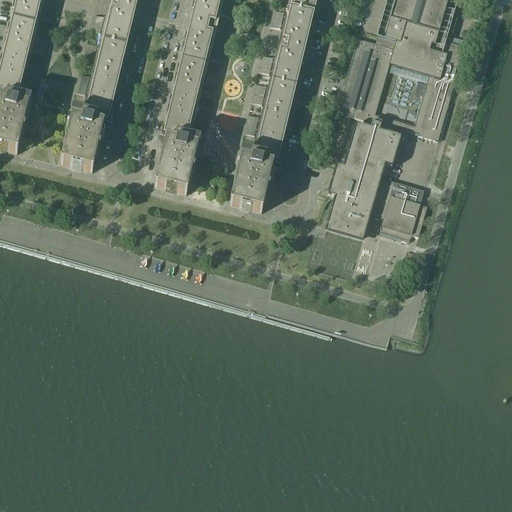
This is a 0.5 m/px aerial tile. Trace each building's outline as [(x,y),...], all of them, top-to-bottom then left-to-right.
[(51,25),(55,9),(45,6),(45,5),(40,4),(41,0),(18,0),(18,3),(14,2),(13,8),(16,9),(15,13),(13,13),(11,21),(35,27),(37,18),(42,19),(41,22),(51,25)] [(112,0),(112,2),(115,2),(114,7),(135,12),(137,0),(112,0)] [(224,5),(219,4),(220,0),(197,0),(197,2),(193,1),(192,7),(196,8),(194,12),(193,12),(189,25),(210,30),(211,25),(214,26),(216,17),(221,18),(231,20),(235,4),(225,1),(224,5)] [(283,0),(291,2),(289,11),(313,16),(316,4),(317,4),(318,0),(283,0)] [(426,210),(421,208),(420,205),(423,193),(380,181),(384,168),(391,170),(400,140),(392,138),(395,129),(417,136),(417,138),(437,144),(450,100),(464,49),(443,43),(450,19),(451,20),(453,11),(445,9),(447,0),(387,0),(374,47),(358,42),(345,87),(348,88),(347,93),(343,92),(337,115),(366,124),(364,129),(355,127),(343,170),(335,168),(327,198),(334,200),(324,235),(361,245),(369,218),(382,222),(379,233),(378,237),(408,245),(409,241),(409,242),(410,240),(413,239),(417,240),(426,210)] [(135,12),(114,7),(113,12),(110,11),(108,21),(103,19),(103,20),(93,18),(89,34),(99,36),(100,33),(105,34),(102,43),(126,49),(128,41),(126,40),(127,36),(131,36),(132,31),(128,30),(130,25),(131,26),(135,12)] [(311,25),(313,16),(289,11),(287,20),(282,19),(283,15),(273,13),(269,29),(279,32),(284,33),(281,42),(284,43),(283,48),(304,53),(307,40),(305,39),(306,34),(310,35),(311,30),(308,29),(309,24),(311,25)] [(10,34),(7,34),(5,39),(9,40),(7,45),(6,44),(4,52),(27,58),(29,49),(34,50),(33,53),(44,55),(48,37),(38,34),(37,37),(32,36),(35,27),(11,21),(9,29),(11,30),(10,34)] [(220,66),(224,49),(214,47),(214,46),(209,45),(212,36),(209,35),(210,30),(189,25),(186,39),(188,39),(187,44),(183,43),(182,49),(185,50),(184,54),(182,54),(180,62),(204,68),(206,58),(211,59),(210,63),(220,66)] [(126,49),(102,43),(100,53),(95,51),(96,49),(86,46),(81,64),(92,67),(92,64),(97,65),(95,74),(118,80),(120,72),(118,72),(119,67),(123,68),(124,62),(121,61),(122,57),(124,57),(126,49)] [(298,70),(299,66),(300,66),(304,53),(283,48),(282,53),(279,52),(277,61),(272,60),(272,61),(262,58),(258,75),(268,77),(269,74),(274,75),(271,84),(295,90),(297,82),(295,81),(296,76),(300,77),(301,72),(297,71),(298,70)] [(2,65),(0,64),(0,70),(1,71),(0,75),(0,84),(20,89),(22,80),(27,81),(26,84),(36,86),(41,68),(30,65),(30,68),(25,67),(27,58),(4,52),(2,60),(4,61),(2,65)] [(179,75),(176,75),(174,80),(178,81),(177,86),(175,85),(173,93),(196,99),(198,90),(203,91),(202,94),(213,96),(217,78),(207,75),(206,78),(202,77),(204,68),(180,62),(179,70),(180,71),(179,75)] [(118,80),(95,74),(93,83),(88,82),(89,79),(78,77),(74,95),(84,98),(85,95),(90,96),(87,105),(111,111),(113,103),(111,103),(112,98),(115,99),(117,93),(113,92),(115,87),(116,88),(118,80)] [(20,89),(0,84),(0,152),(16,156),(28,110),(30,105),(29,105),(17,102),(20,89)] [(295,90),(271,84),(269,93),(265,92),(265,89),(255,87),(250,105),(261,108),(261,105),(266,106),(264,115),(287,121),(289,113),(287,113),(289,108),(292,109),(293,103),(290,102),(291,97),(293,98),(295,90)] [(172,106),(168,105),(167,111),(170,112),(169,117),(167,116),(165,124),(189,130),(191,121),(196,122),(195,125),(205,127),(210,109),(199,106),(199,109),(194,108),(196,99),(173,93),(171,101),(173,102),(172,106)] [(111,111),(87,105),(84,118),(72,115),(72,116),(71,115),(70,120),(71,120),(59,167),(92,174),(103,128),(101,128),(102,123),(107,124),(111,111)] [(287,121),(264,115),(262,124),(257,123),(258,120),(247,118),(243,136),(253,139),(254,136),(259,137),(256,146),(280,152),(282,144),(280,143),(281,139),(285,140),(286,134),(282,133),(284,128),(285,129),(287,121)] [(189,130),(165,124),(162,138),(168,139),(167,144),(165,143),(153,189),(185,197),(197,151),(198,151),(199,146),(198,146),(186,143),(189,130)] [(280,152),(256,146),(253,159),(241,156),(240,156),(239,161),(240,161),(229,208),(261,215),(272,169),(270,169),(271,164),(276,165),(280,152)]
